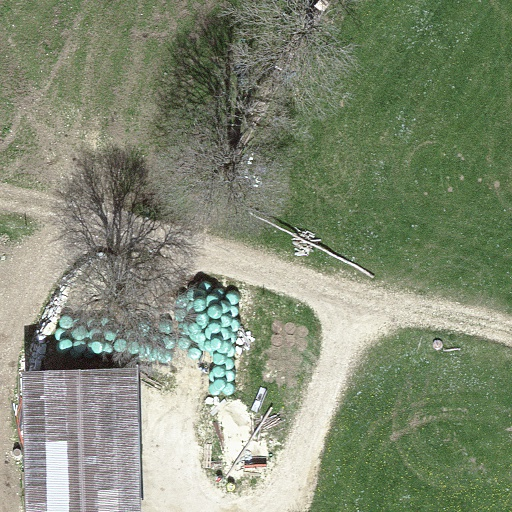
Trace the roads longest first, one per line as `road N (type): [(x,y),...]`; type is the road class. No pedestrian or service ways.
road 1 (track): [(511,339),(0,189)]
road 2 (track): [(298,511),(314,440),(391,302)]
